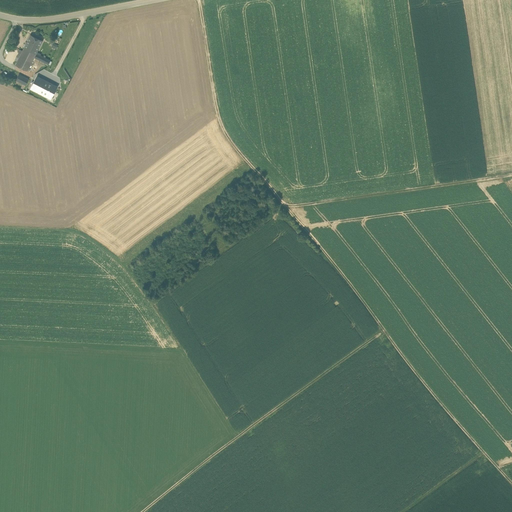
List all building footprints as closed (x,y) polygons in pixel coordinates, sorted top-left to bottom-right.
[(43,40),(31,34),(24,47),(36,53),(43,40)] [(36,53),(24,47),(16,64),(28,70),(35,57),(36,53)] [(51,60),(36,53),(35,57),(49,64),(51,60)] [(35,82),(19,74),(16,80),(32,88),(35,82)] [(45,77),(40,74),(38,77),(35,82),(32,88),(51,98),(57,87),(43,80),(45,77)] [(57,87),(51,98),(55,100),(61,89),(57,87)] [(208,395),(203,399),(209,408),(214,404),(208,395)]
